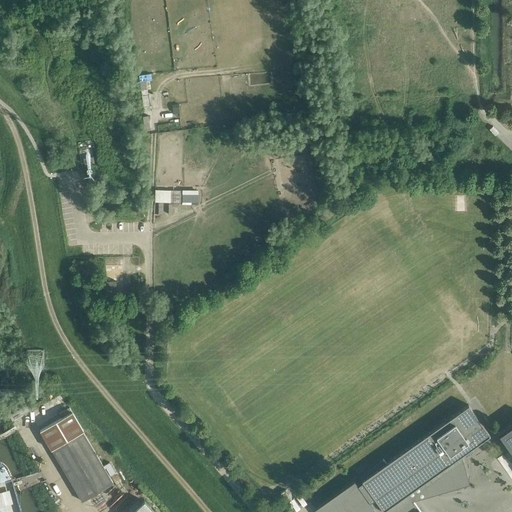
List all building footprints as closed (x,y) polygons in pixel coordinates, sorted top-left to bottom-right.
[(106,281),(106,295),(116,295),(116,281),(106,281)] [(355,481),(315,509),(316,511),(420,511),(413,501),(469,484),(460,454),(488,434),(489,434),(479,420),(468,405),(361,480),(362,481),(357,485),(355,481)] [(40,430),(52,449),(82,501),(113,482),(83,431),(84,430),(72,411),(40,430)] [(511,425),(499,434),(511,452),(511,425)] [(281,493),(287,501),(292,497),(286,489),(281,493)] [(132,511),(154,511),(144,501),(132,511)]
